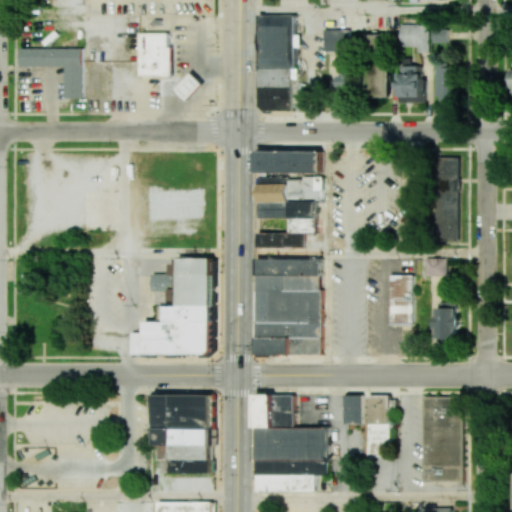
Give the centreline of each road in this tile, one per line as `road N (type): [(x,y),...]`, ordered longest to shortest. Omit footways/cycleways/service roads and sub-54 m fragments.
road 1 (residential): [(487,511),(486,131)]
road 2 (residential): [(236,375),(511,374)]
road 3 (residential): [(237,131),(511,131)]
road 4 (secondary): [(237,131),(236,375)]
road 5 (residential): [(0,130),(237,131)]
road 6 (residential): [(0,374),(236,375)]
road 7 (secondary): [(236,375),(236,511)]
road 8 (residential): [(486,131),(487,0)]
